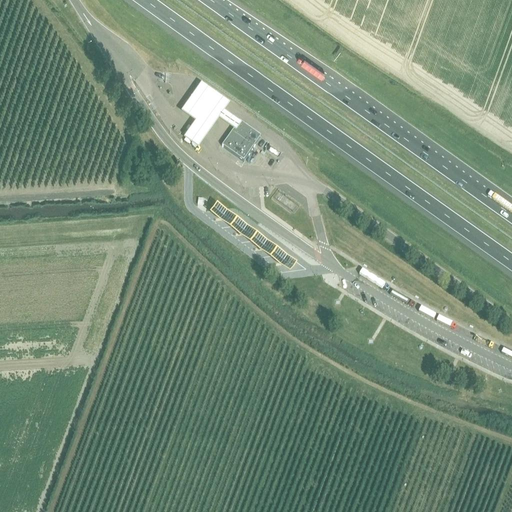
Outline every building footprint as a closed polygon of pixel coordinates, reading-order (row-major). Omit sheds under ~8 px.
[(182,140),(196,150),(216,122),(234,135),(240,127),(222,114),(228,106),(200,86),(179,115),(193,125),(182,140)] [(222,148),(243,162),(261,138),(239,123),(222,148)] [(224,216),(213,208),(206,218),(208,219),(228,234),(251,251),(286,277),(293,268),(266,248),(244,232),(224,216)] [(363,273),(360,279),(371,284),(374,278),(363,273)] [(393,291),(391,296),(410,305),(413,300),(393,291)] [(375,303),(372,307),(381,312),(384,307),(375,303)] [(494,349),(496,344),(486,341),(484,346),(494,349)] [(450,344),(448,349),(456,354),(459,349),(450,344)] [(477,358),(475,363),(499,374),(501,369),(477,358)]
